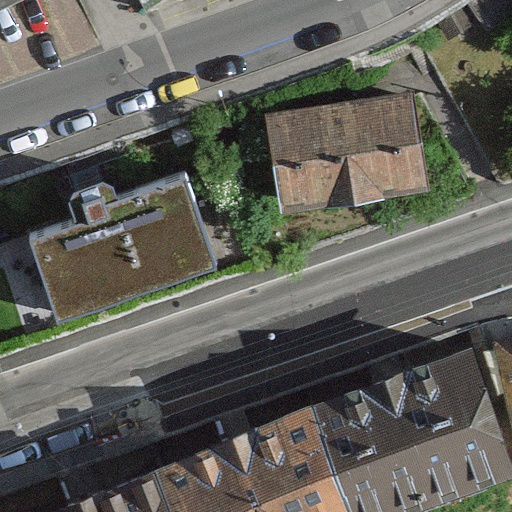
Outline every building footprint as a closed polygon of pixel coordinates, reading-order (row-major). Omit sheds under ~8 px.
[(403,86),(256,109),(272,216),(420,193),(403,86)] [(78,205),(0,238),(0,340),(5,353),(227,270),(186,165),(119,188),(105,163),(69,178),(78,205)] [(464,338),(294,398),(336,511),(365,511),(503,452),(464,338)] [(511,338),(496,343),(511,409),(511,338)] [(336,511),(294,398),(133,458),(152,511),(336,511)] [(152,511),(133,458),(0,511),(152,511)]
